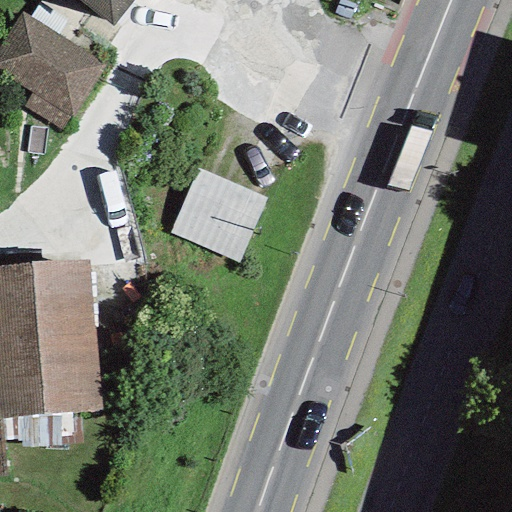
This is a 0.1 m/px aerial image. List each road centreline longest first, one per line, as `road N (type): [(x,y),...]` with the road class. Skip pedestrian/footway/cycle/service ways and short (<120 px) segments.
road 1 (secondary): [(254,511),(456,0)]
road 2 (unclassified): [(511,174),(389,511)]
